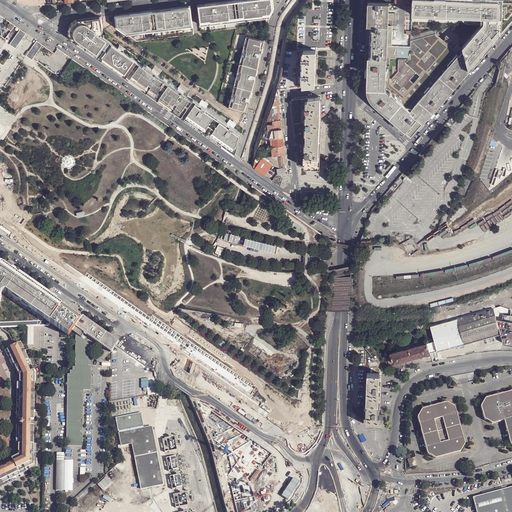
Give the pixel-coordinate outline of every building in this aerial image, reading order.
[(266,25),(269,16),(273,8),(271,0),(235,0),(197,5),(200,33),(235,28),(266,25)] [(462,48),(468,70),(502,31),(511,19),(511,0),(411,0),(411,22),(477,25),(477,27),(462,45),(462,48)] [(375,2),(368,2),(367,25),(372,25),(371,57),(376,58),(387,58),(409,59),(410,47),(391,46),(392,26),(388,26),(388,19),(395,20),(395,13),(388,12),(389,2),(376,2),(375,2)] [(193,34),(189,6),(115,15),(116,26),(136,41),(193,34)] [(103,37),(102,29),(101,16),(77,19),(74,20),(72,21),(71,22),(69,24),(68,26),(68,28),(67,31),(68,33),(68,35),(69,37),(71,39),(72,40),(125,77),(126,76),(137,60),(128,54),(117,47),(103,37)] [(20,29),(9,44),(15,48),(23,37),(26,33),(20,29)] [(369,57),(366,57),(366,67),(365,87),(365,91),(366,95),(368,98),(370,101),(372,104),(410,138),(422,123),(425,120),(468,70),(462,48),(461,48),(457,45),(453,49),(448,44),(451,40),(450,39),(448,40),(447,39),(449,38),(446,36),(445,38),(446,38),(444,40),(435,35),(436,35),(435,29),(410,36),(410,40),(410,47),(409,59),(387,58),(376,58),(371,57),(369,57)] [(226,83),(225,87),(231,88),(226,106),(229,107),(247,112),(252,90),(254,82),(265,38),(247,34),(237,35),(229,69),(227,76),(226,83)] [(34,43),(25,55),(31,60),(42,44),(36,40),(34,43)] [(130,52),(119,44),(117,47),(128,54),(130,52)] [(302,86),(315,85),(315,68),(316,50),(303,50),(303,51),(303,57),(302,57),(301,57),(301,60),(302,60),(303,60),(303,65),(302,65),(302,67),(302,73),(301,72),(301,73),(301,75),(302,76),(302,82),(302,86)] [(151,70),(137,60),(126,76),(134,81),(133,83),(177,114),(178,112),(181,115),(193,98),(189,96),(184,92),(177,87),(158,75),(151,70)] [(160,71),(154,66),(151,70),(158,75),(160,71)] [(186,89),(179,84),(177,87),(184,92),(186,89)] [(304,161),(304,167),(318,167),(320,98),(320,96),(314,97),(308,98),(308,100),(307,101),(306,107),(306,111),(306,115),(306,124),(306,125),(305,134),(305,135),(305,143),(305,151),(305,153),(304,161)] [(198,102),(193,98),(181,115),(187,119),(186,120),(234,154),(240,132),(232,127),(226,122),(205,107),(198,102)] [(208,103),(201,98),(198,102),(205,107),(208,103)] [(299,167),(304,167),(304,161),(303,161),(304,153),(305,153),(305,151),(304,151),(304,143),(305,143),(305,135),(305,134),(304,134),(304,126),(304,125),(306,125),(306,124),(305,124),(305,116),(305,115),(306,115),(306,111),(305,111),(305,107),(305,100),(307,101),(308,100),(308,98),(302,99),(295,100),(292,103),(295,123),(295,126),(296,135),(299,167)] [(269,117),(267,121),(273,120),(275,120),(281,119),(280,107),(279,105),(279,99),(274,100),(272,107),(269,115),(269,117)] [(235,123),(229,118),(226,122),(232,127),(235,123)] [(283,137),(282,128),(276,129),(271,129),(273,138),(283,137)] [(269,129),(264,130),(263,134),(262,139),(264,139),(270,138),(269,129)] [(273,138),(274,147),(285,146),(283,137),(273,138)] [(285,154),(285,146),(274,147),(272,147),(273,156),(285,154)] [(257,165),(255,168),(265,175),(270,168),(265,164),(261,161),(257,165)] [(288,175),(288,172),(285,173),(280,173),(277,173),(272,180),(280,186),(284,188),(289,184),(288,175)] [(390,188),(393,191),(403,180),(399,177),(390,188)] [(511,209),(491,218),(495,226),(511,218),(511,209)] [(0,327),(49,325),(50,323),(62,306),(60,304),(56,302),(55,303),(52,301),(53,299),(47,295),(46,297),(42,294),(43,292),(37,288),(36,290),(33,287),(34,286),(28,282),(27,283),(23,281),(24,279),(22,277),(21,279),(17,276),(18,275),(15,273),(14,274),(11,272),(12,270),(3,264),(2,263),(1,263),(0,263),(0,262),(0,327)] [(18,275),(17,276),(21,279),(22,277),(24,279),(23,281),(27,283),(28,282),(29,280),(19,273),(18,275)] [(65,308),(62,306),(50,323),(54,326),(69,336),(72,331),(80,319),(65,308)] [(494,309),(457,319),(464,343),(473,341),(500,334),(497,321),(496,316),(495,314),(494,309)] [(80,319),(72,331),(81,337),(84,333),(108,349),(112,352),(119,342),(115,339),(83,316),(80,319)] [(464,343),(457,319),(430,326),(434,341),(427,343),(429,353),(464,343)] [(511,344),(511,322),(504,322),(497,321),(500,334),(505,343),(511,344)] [(385,335),(386,338),(424,327),(423,324),(422,325),(385,335)] [(67,446),(83,447),(83,390),(91,391),(91,367),(89,367),(89,344),(84,344),(84,341),(79,337),(76,337),(75,367),(73,367),(73,371),(70,371),(70,374),(68,374),(67,446)] [(31,420),(34,420),(35,383),(35,372),(29,360),(21,343),(11,348),(8,349),(12,358),(16,366),(20,375),(20,383),(19,420),(23,420),(31,420)] [(429,353),(427,343),(419,345),(419,343),(418,343),(412,345),(412,343),(404,345),(404,347),(398,349),(398,351),(391,353),(391,354),(392,358),(393,362),(393,363),(429,353)] [(135,354),(133,361),(144,365),(147,358),(135,354)] [(35,372),(35,383),(37,383),(38,372),(32,359),(29,360),(35,372)] [(368,374),(367,424),(376,424),(384,424),(384,415),(379,415),(380,374),(368,374)] [(511,392),(486,399),(482,407),(485,420),(493,424),(505,421),(511,445),(511,392)] [(272,454),(197,398),(214,440),(233,452),(228,455),(232,468),(228,475),(237,511),(257,511),(250,480),(272,454)] [(423,410),(419,418),(429,454),(436,459),(461,453),(466,445),(456,408),(448,403),(423,410)] [(0,484),(20,476),(20,475),(18,472),(34,465),(34,445),(34,426),(31,425),(23,426),(19,426),(19,444),(19,455),(17,456),(0,464),(0,484)] [(121,446),(132,444),(135,457),(141,489),(164,485),(152,426),(119,433),(121,446)] [(37,445),(34,445),(34,465),(18,472),(20,475),(36,467),(37,445)] [(168,459),(170,472),(179,471),(177,457),(168,459)] [(416,458),(409,460),(411,467),(418,465),(416,458)] [(56,492),(64,492),(64,461),(57,461),(56,492)] [(187,507),(181,475),(170,477),(176,509),(187,507)] [(20,476),(0,484),(0,488),(21,479),(20,476)] [(503,490),(474,498),(477,511),(511,511),(511,487),(508,489),(507,486),(502,488),(503,490)]
